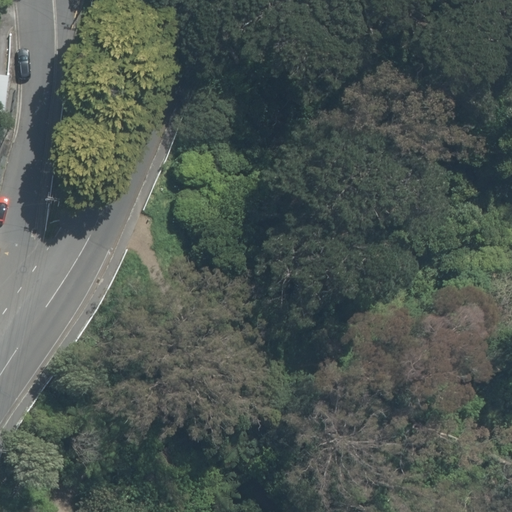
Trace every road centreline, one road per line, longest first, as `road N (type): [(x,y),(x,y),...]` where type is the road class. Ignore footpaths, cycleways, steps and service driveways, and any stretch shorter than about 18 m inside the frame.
road 1 (unclassified): [(237,0),(191,51),(77,257),(16,349)]
road 2 (residential): [(41,0),(41,89),(18,265),(16,349)]
